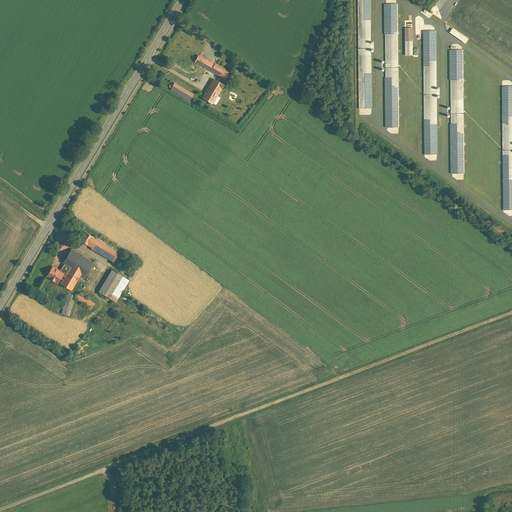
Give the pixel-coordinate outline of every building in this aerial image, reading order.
[(371,0),(357,0),(358,114),(372,114),(371,0)] [(399,3),(385,3),(386,131),(399,131),(399,3)] [(404,22),(404,57),(415,56),(414,21),(404,22)] [(437,27),(424,27),(424,155),(438,155),(437,27)] [(452,28),(448,33),(464,43),(467,39),(452,28)] [(464,51),(450,51),(451,178),(464,178),(464,51)] [(200,55),(196,63),(225,80),(230,72),(200,55)] [(214,79),(202,99),(214,105),(225,86),(214,79)] [(511,82),(502,83),(502,210),(511,210),(511,82)] [(175,83),(170,90),(190,102),(194,95),(175,83)] [(96,236),(89,247),(116,262),(122,252),(96,236)] [(94,262),(72,249),(64,263),(85,277),(94,262)] [(53,266),(46,277),(58,284),(65,273),(53,266)] [(73,291),(82,275),(71,268),(61,285),(73,291)] [(114,270),(101,292),(118,303),(132,281),(114,270)] [(76,296),(68,294),(62,315),(70,317),(76,296)] [(80,294),(76,299),(92,310),(96,305),(80,294)]
